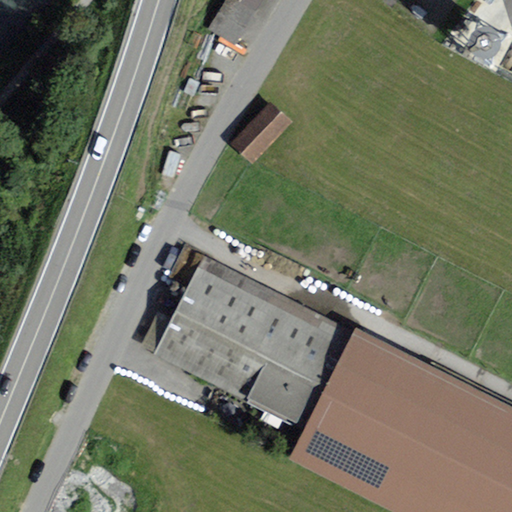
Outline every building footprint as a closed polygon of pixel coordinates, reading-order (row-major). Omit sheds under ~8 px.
[(232,0),(227,0),(211,28),(234,42),(252,12),(232,0)] [(240,0),(254,9),(259,0),(240,0)] [(270,105),(235,143),(253,159),(287,122),(270,105)] [(204,258),(156,353),(306,428),(357,329),(204,258)] [(511,511),(511,406),(357,329),(306,428),(291,455),(394,511),(511,511)]
